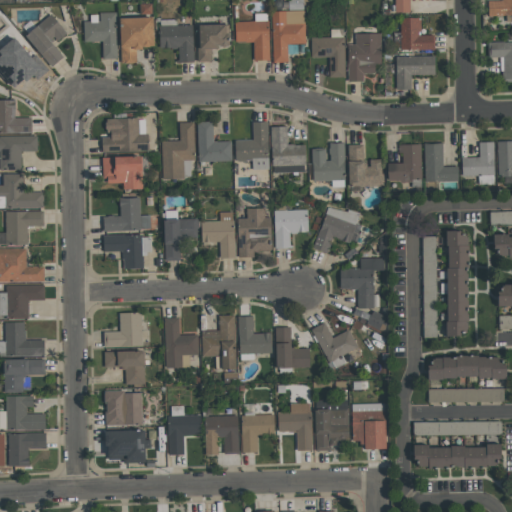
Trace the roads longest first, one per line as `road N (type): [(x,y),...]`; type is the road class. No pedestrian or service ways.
road 1 (residential): [(73,103),(75,490)]
road 2 (residential): [(0,492),(376,481)]
road 3 (residential): [(413,214),(415,365),(402,418),(404,494)]
road 4 (residential): [(511,116),(348,119),(268,94)]
road 5 (residential): [(75,294),(302,289)]
road 6 (residential): [(73,103),(268,94)]
